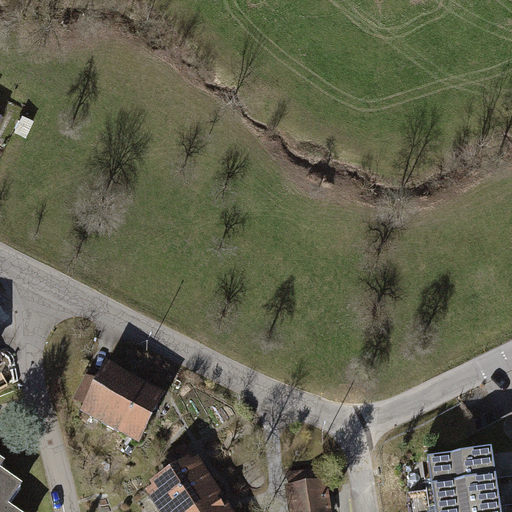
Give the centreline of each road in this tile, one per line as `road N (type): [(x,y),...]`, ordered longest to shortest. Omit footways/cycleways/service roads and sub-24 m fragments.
road 1 (residential): [(49,285),(360,426)]
road 2 (residential): [(49,285),(30,317),(32,381),(73,511)]
road 3 (residential): [(360,426),(511,358)]
